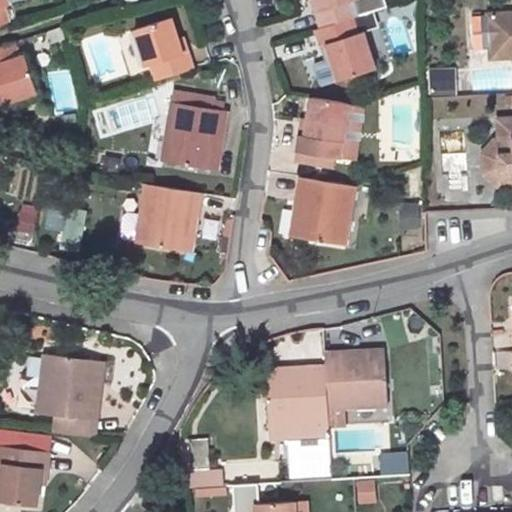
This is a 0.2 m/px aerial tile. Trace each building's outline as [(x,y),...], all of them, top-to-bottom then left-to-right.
[(7,0),(0,0),(0,23),(8,21),(2,5),(9,3),(7,0)] [(311,0),(315,10),(320,8),(317,0),(311,0)] [(317,0),(320,8),(315,10),(320,27),(352,17),(358,15),(353,0),(317,0)] [(511,14),(489,16),(491,51),(511,49),(511,14)] [(171,16),(134,27),(145,65),(150,63),(155,79),(193,67),(187,51),(182,53),(177,37),(171,16)] [(326,43),(331,58),(337,79),(375,67),(364,32),(357,34),(352,17),(320,27),(315,29),(320,44),(326,43)] [(365,31),(372,49),(384,45),(378,27),(365,31)] [(187,51),(183,35),(177,37),(182,53),(187,51)] [(274,44),(277,60),(319,52),(316,36),(274,44)] [(18,57),(13,40),(0,44),(0,102),(37,92),(24,55),(18,57)] [(320,44),(325,59),(331,58),(326,43),(320,44)] [(511,49),(491,51),(491,59),(511,57),(511,49)] [(454,96),(454,67),(429,67),(429,95),(454,96)] [(145,128),(160,123),(152,96),(137,100),(145,128)] [(350,103),(311,96),(308,118),(305,134),(299,133),(296,150),(334,156),(337,138),(344,140),(350,103)] [(222,140),(227,110),(172,101),(162,160),(211,168),(215,139),(222,140)] [(301,117),(299,133),(305,134),(308,118),(301,117)] [(511,118),(496,119),(497,139),(499,170),(511,169),(511,118)] [(222,140),(215,139),(211,168),(217,169),(222,140)] [(482,173),(494,185),(511,184),(511,169),(499,170),(497,139),(492,139),(481,152),(482,173)] [(345,244),(354,185),(299,176),(294,206),(300,208),(296,236),(345,244)] [(184,250),(189,221),(196,222),(201,192),(146,183),(136,242),(184,250)] [(403,203),(403,228),(418,227),(418,203),(403,203)] [(47,206),(45,230),(63,231),(62,241),(83,242),(85,209),(47,206)] [(300,208),(294,206),(290,235),(296,236),(300,208)] [(14,243),(32,246),(38,215),(20,211),(14,243)] [(196,222),(189,221),(184,250),(191,251),(196,222)] [(354,357),(385,356),(384,349),(354,350),(354,357)] [(385,356),(354,357),(354,350),(324,352),(325,365),(328,409),(388,404),(385,356)] [(42,352),(35,412),(54,415),(52,430),(94,436),(100,389),(90,388),(94,358),(42,352)] [(94,358),(90,388),(100,389),(104,360),(94,358)] [(265,376),(268,425),(329,421),(328,409),(325,365),(294,367),(294,373),(265,376)] [(294,367),(265,369),(265,376),(294,373),(294,367)] [(329,421),(268,425),(269,436),(329,434),(329,421)] [(210,467),(208,437),(187,438),(189,468),(210,467)] [(289,477),(330,475),(328,439),(287,442),(289,477)] [(49,451),(0,444),(0,462),(2,463),(0,479),(0,500),(36,506),(39,483),(41,467),(47,468),(49,451)] [(47,468),(41,467),(39,483),(45,484),(47,468)] [(184,486),(225,484),(224,473),(183,475),(184,486)] [(376,501),(375,477),(357,478),(358,502),(376,501)] [(294,511),(294,501),(254,503),(254,511),(294,511)]
